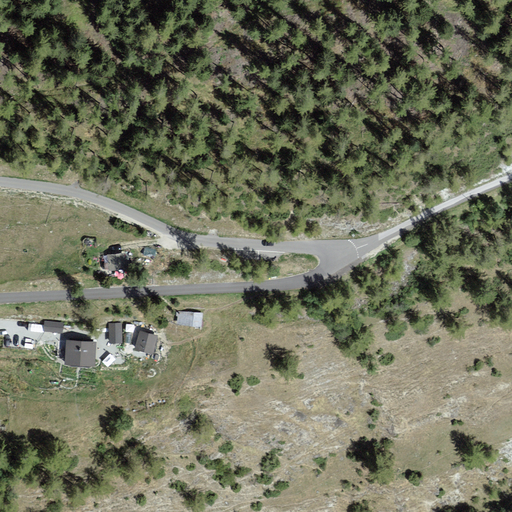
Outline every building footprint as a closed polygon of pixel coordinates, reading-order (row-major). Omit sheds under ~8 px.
[(127,253),(107,256),(110,272),(130,269),(127,253)] [(178,326),(202,328),(204,312),(179,310),(178,326)] [(122,338),(123,320),(109,319),(108,338),(122,338)] [(63,323),(45,320),(44,329),(61,332),(63,323)] [(154,352),(157,335),(138,331),(135,348),(154,352)] [(64,364),(94,364),(94,341),(64,341),(64,364)]
